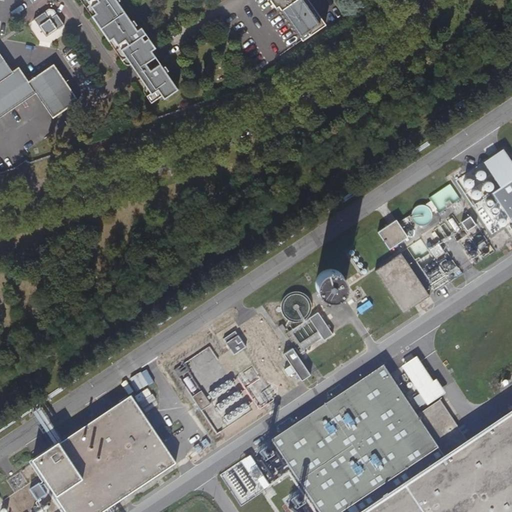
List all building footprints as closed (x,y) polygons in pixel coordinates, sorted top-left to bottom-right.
[(86,0),(87,1),(90,6),(95,13),(91,15),(107,40),(112,38),(116,45),(120,49),(125,56),(130,64),(152,49),(154,48),(140,28),(138,30),(135,26),(136,24),(134,20),(132,21),(118,1),(118,0),(86,0)] [(306,0),(268,0),(275,8),(277,7),(302,41),(324,25),(306,0)] [(86,9),(91,15),(95,13),(90,6),(86,9)] [(47,9),(33,19),(45,36),(64,24),(54,9),(47,9)] [(107,40),(112,47),(116,45),(112,38),(107,40)] [(120,49),(116,52),(121,59),(125,56),(120,49)] [(160,62),(152,49),(130,64),(137,75),(139,77),(160,62)] [(0,54),(0,116),(34,93),(52,118),(77,100),(52,64),(27,81),(17,67),(11,71),(0,54)] [(160,62),(139,77),(149,93),(146,95),(151,102),(161,95),(163,98),(177,88),(166,72),(168,70),(165,65),(163,66),(160,62)] [(511,159),(504,148),(485,161),(503,188),(495,193),(511,218),(511,159)] [(467,230),(475,225),(469,217),(462,222),(467,230)] [(395,219),(377,232),(389,249),(408,236),(395,219)] [(374,271),(390,294),(402,313),(429,295),(400,254),(374,271)] [(332,334),(317,313),(286,333),(300,355),(306,352),(304,349),(322,337),(323,339),(332,334)] [(233,355),(245,347),(237,336),(225,344),(233,355)] [(284,353),(302,380),(310,374),(292,348),(284,353)] [(511,511),(511,411),(467,441),(439,400),(416,415),(388,375),(382,367),(270,441),(317,511),(511,511)] [(64,511),(105,511),(122,500),(129,496),(175,465),(131,398),(32,463),(64,511)]
